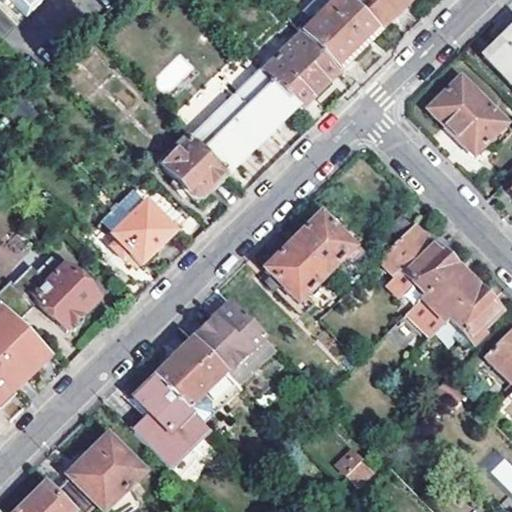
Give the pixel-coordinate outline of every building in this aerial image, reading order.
[(7,0),(23,14),(37,0),(0,0),(0,3),(1,5),(5,0),(7,0)] [(334,0),(302,32),(339,70),(377,33),(345,0),(334,0)] [(345,0),(377,33),(410,1),(409,0),(345,0)] [(511,29),(483,58),(511,86),(511,29)] [(262,72),(295,106),(299,109),(339,70),(302,32),(262,72)] [(260,71),(189,141),(224,176),(295,106),(262,72),(260,71)] [(486,145),(505,126),(460,79),(429,111),(473,157),(486,145)] [(486,145),(493,153),(511,134),(511,133),(505,126),(486,145)] [(197,202),(224,176),(189,141),(163,166),(197,202)] [(133,214),(145,204),(139,198),(128,209),(133,214)] [(116,239),(127,251),(141,264),(174,234),(145,204),(133,214),(112,235),(116,239)] [(391,247),(414,225),(400,211),(378,233),(391,247)] [(321,214),(293,241),(326,274),(343,258),(353,248),(321,214)] [(391,247),(379,259),(396,276),(401,271),(424,296),(454,267),(414,225),(391,247)] [(127,251),(116,239),(110,245),(121,256),(127,251)] [(293,241),(265,268),(298,302),(326,274),(293,241)] [(353,248),(343,258),(351,265),(361,255),(353,248)] [(50,258),(36,272),(32,269),(13,287),(27,301),(31,297),(65,331),(67,329),(74,331),(82,323),(80,316),(97,300),(84,286),(91,279),(80,269),(73,275),(64,266),(61,269),(50,258)] [(444,326),(449,321),(479,292),(454,267),(424,296),(419,301),(444,326)] [(0,287),(0,304),(2,307),(15,320),(30,305),(27,301),(13,287),(7,281),(0,287)] [(479,292),(449,321),(472,344),(483,333),(481,331),(499,313),(479,292)] [(192,340),(225,373),(262,338),(229,304),(192,340)] [(0,376),(13,390),(48,355),(15,320),(2,307),(0,309),(0,376)] [(511,385),(511,331),(485,357),(511,385)] [(237,386),(274,350),(262,338),(225,373),(237,386)] [(187,410),(207,390),(225,373),(192,340),(154,376),(187,410)] [(225,373),(207,390),(223,406),(240,389),(237,386),(225,373)] [(0,403),(13,390),(0,376),(0,403)] [(149,416),(134,432),(169,468),(207,431),(187,410),(154,376),(132,398),(149,416)] [(453,410),(467,396),(448,377),(434,391),(453,410)] [(107,437),(52,490),(74,511),(86,511),(96,503),(102,510),(141,473),(107,437)] [(337,466),(347,477),(348,476),(359,465),(361,463),(351,453),(337,466)] [(511,493),(511,465),(504,457),(490,471),(511,493)] [(367,474),(359,465),(348,476),(356,484),(367,474)] [(336,488),(326,478),(312,492),(322,502),(336,488)] [(52,490),(46,483),(16,511),(73,511),(74,511),(52,490)]
